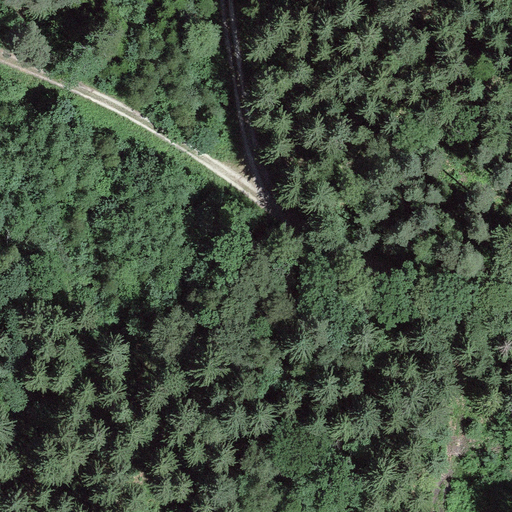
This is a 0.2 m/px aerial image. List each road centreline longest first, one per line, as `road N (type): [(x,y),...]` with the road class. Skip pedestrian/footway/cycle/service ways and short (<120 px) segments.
road 1 (track): [(0,57),(112,104),(254,202)]
road 2 (track): [(511,321),(414,308),(363,267),(254,202)]
road 3 (track): [(254,202),(229,0)]
road 4 (track): [(511,279),(451,283),(363,267)]
